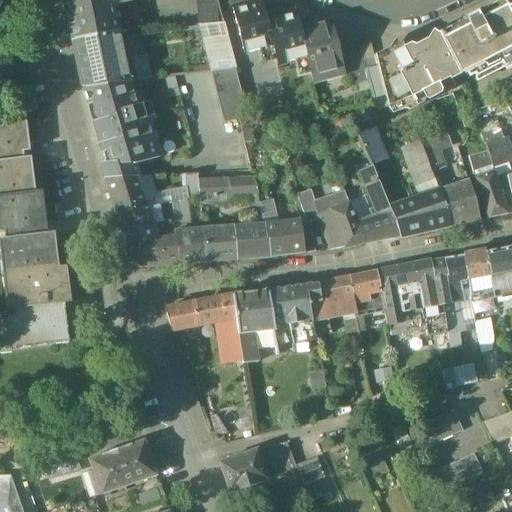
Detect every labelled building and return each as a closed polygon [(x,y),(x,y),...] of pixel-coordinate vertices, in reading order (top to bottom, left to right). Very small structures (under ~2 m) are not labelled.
[(63,0),(73,43),(118,35),(119,34),(111,0),(137,0),(138,1),(142,0),(63,0)] [(306,59),(299,32),(294,13),(265,20),(260,2),(232,9),(244,56),(272,48),(277,67),(306,59)] [(511,64),(511,23),(505,10),(501,3),(438,35),(459,77),(464,74),(467,80),(472,77),(475,83),(511,64)] [(328,24),(299,32),(306,59),(311,78),(338,71),(341,70),(334,47),(328,24)] [(118,35),(73,43),(83,89),(129,83),(118,35)] [(459,77),(438,35),(413,48),(409,46),(403,49),(400,44),(374,58),(376,68),(365,71),(365,72),(368,82),(376,113),(426,93),(425,92),(446,81),(447,83),(459,77)] [(357,40),(334,47),(341,70),(338,71),(340,79),(349,76),(365,72),(365,71),(359,48),(357,40)] [(370,45),(359,48),(365,71),(376,68),(374,58),(370,45)] [(248,119),(235,69),(211,75),(224,125),(248,119)] [(365,72),(349,76),(352,86),(368,82),(365,72)] [(446,81),(425,92),(426,93),(430,100),(450,90),(447,83),(446,81)] [(107,168),(135,166),(159,159),(140,94),(132,96),(129,83),(83,89),(107,168)] [(24,116),(0,119),(0,122),(1,128),(0,128),(0,198),(34,195),(24,116)] [(368,122),(353,128),(356,136),(371,129),(368,122)] [(495,124),(478,130),(482,138),(498,131),(495,124)] [(371,129),(356,136),(369,164),(381,159),(382,154),(371,129)] [(498,131),(482,138),(485,146),(503,139),(500,131),(498,131)] [(444,134),(419,143),(423,154),(449,146),(444,134)] [(503,139),(485,146),(487,153),(493,168),(511,162),(503,139)] [(405,149),(424,198),(389,210),(400,238),(451,227),(438,194),(430,172),(423,154),(419,143),(405,149)] [(449,146),(423,154),(430,172),(455,163),(449,146)] [(475,181),(477,180),(490,219),(507,216),(493,168),(487,153),(468,159),(475,181)] [(135,166),(107,168),(101,170),(102,175),(103,181),(138,179),(137,173),(135,166)] [(347,205),(364,245),(400,238),(389,210),(371,169),(358,174),(367,197),(347,205)] [(197,176),(184,177),(184,192),(185,202),(187,201),(199,199),(197,183),(197,176)] [(170,195),(145,201),(138,179),(103,181),(114,216),(147,210),(157,208),(171,205),(170,195)] [(253,181),(226,182),(228,198),(249,197),(256,197),(253,181)] [(226,182),(197,183),(199,199),(200,204),(229,203),(228,198),(226,182)] [(468,184),(438,194),(451,227),(479,223),(468,184)] [(184,192),(170,195),(171,205),(176,204),(185,202),(184,192)] [(311,192),(297,196),(307,224),(317,220),(316,217),(313,204),(315,203),(311,192)] [(34,195),(0,198),(0,234),(3,234),(4,241),(0,241),(0,264),(6,312),(13,311),(14,318),(0,320),(0,345),(10,344),(11,351),(55,345),(54,338),(67,337),(62,304),(70,303),(66,268),(58,269),(53,235),(46,236),(41,194),(34,195)] [(256,197),(249,197),(253,216),(260,214),(258,204),(256,197)] [(176,204),(184,266),(205,264),(202,231),(187,232),(187,227),(189,227),(187,201),(185,202),(176,204)] [(267,202),(258,204),(260,214),(270,259),(304,255),(299,221),(271,224),(272,222),(267,202)] [(171,205),(157,208),(161,224),(174,221),(171,205)] [(347,205),(316,217),(317,220),(330,252),(364,245),(347,205)] [(120,233),(157,225),(156,221),(151,222),(147,210),(114,216),(120,233)] [(251,217),(252,226),(233,228),(237,262),(270,259),(260,214),(253,216),(251,217)] [(157,225),(120,233),(125,249),(157,242),(155,234),(175,233),(174,221),(161,224),(157,225)] [(233,228),(202,231),(205,264),(237,262),(233,228)] [(157,242),(125,249),(129,264),(138,270),(179,267),(176,238),(157,242)] [(511,249),(484,255),(494,299),(511,295),(511,249)] [(484,252),(462,256),(462,258),(469,290),(471,304),(494,299),(484,255),(484,252)] [(462,258),(444,261),(452,305),(458,304),(463,303),(461,292),(469,290),(462,258)] [(444,261),(430,264),(438,307),(442,306),(446,330),(462,327),(458,304),(452,305),(444,261)] [(429,263),(404,267),(410,298),(418,297),(425,331),(426,338),(447,334),(446,330),(442,306),(438,307),(430,264),(429,263)] [(404,267),(376,273),(384,312),(387,327),(401,324),(396,301),(410,298),(404,267)] [(356,318),(384,312),(376,273),(348,279),(355,314),(356,318)] [(355,314),(348,279),(317,284),(320,302),(308,304),(313,337),(331,334),(328,319),(355,314)] [(320,302),(317,284),(266,292),(272,328),(289,325),(292,347),(314,343),(313,337),(308,304),(320,302)] [(272,328),(266,292),(232,298),(236,319),(243,362),(243,366),(258,363),(256,351),(253,335),(273,331),(272,328)] [(401,324),(387,327),(389,338),(425,331),(418,297),(410,298),(396,301),(401,324)] [(236,319),(232,298),(194,305),(198,327),(216,323),(236,319)] [(198,327),(194,305),(166,310),(170,332),(198,327)] [(243,362),(236,319),(216,323),(223,366),(243,362)] [(356,321),(344,322),(349,351),(360,349),(356,321)] [(489,325),(475,328),(481,355),(495,352),(489,325)] [(273,331),(253,335),(256,351),(276,348),(273,331)] [(441,369),(444,388),(476,384),(474,365),(441,369)] [(453,412),(421,427),(431,447),(462,432),(453,412)] [(511,416),(511,414),(481,424),(492,446),(511,438),(511,416)] [(155,477),(143,443),(116,452),(128,487),(155,477)] [(257,456),(267,482),(296,471),(286,445),(257,456)] [(256,451),(218,464),(229,495),(267,482),(257,456),(256,451)] [(128,487),(116,452),(89,462),(101,496),(128,487)] [(473,455),(431,475),(441,495),(482,476),(473,455)] [(316,458),(295,467),(296,471),(303,487),(324,479),(316,458)] [(19,511),(8,480),(0,480),(0,511),(19,511)] [(511,511),(511,497),(501,502),(504,511),(511,511)]
